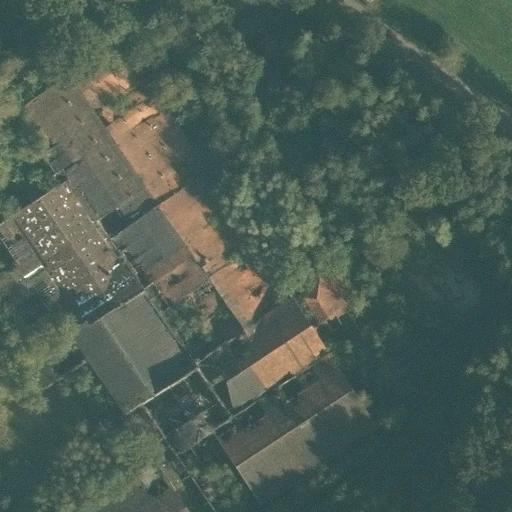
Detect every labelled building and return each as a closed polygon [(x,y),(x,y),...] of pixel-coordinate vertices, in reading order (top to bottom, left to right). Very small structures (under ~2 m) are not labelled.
[(22,110),(37,133),(107,236),(109,240),(206,175),(119,45),(22,110)] [(50,274),(107,236),(37,133),(19,145),(50,192),(0,225),(0,279),(30,325),(52,311),(67,301),(50,274)] [(262,511),(259,507),(345,450),(376,429),(374,427),(286,295),(206,175),(109,240),(107,236),(50,274),(67,301),(52,311),(66,331),(17,365),(37,394),(85,362),(125,412),(119,416),(120,419),(136,410),(143,405),(146,410),(213,511),(262,511)] [(330,265),(319,273),(344,310),(357,306),(330,265)] [(364,340),(344,310),(319,273),(286,295),(374,427),(392,415),(349,350),(364,340)] [(9,351),(15,361),(36,347),(30,337),(9,351)] [(213,511),(146,410),(139,414),(136,410),(120,419),(152,468),(85,511),(213,511)] [(268,511),(347,459),(345,450),(259,507),(262,511),(268,511)]
